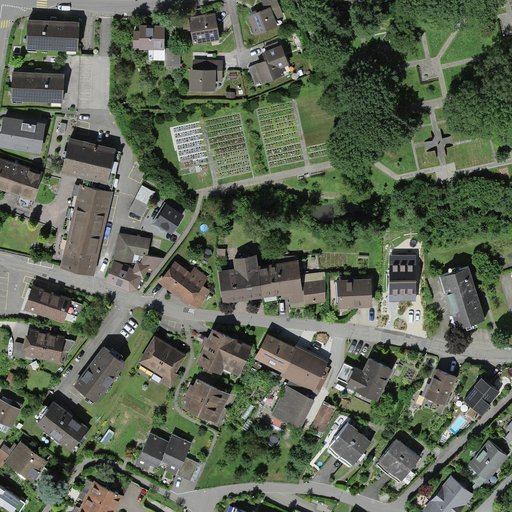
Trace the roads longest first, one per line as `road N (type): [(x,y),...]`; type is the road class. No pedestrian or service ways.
road 1 (residential): [(511,356),(327,326),(187,314),(0,260)]
road 2 (residential): [(203,511),(207,499),(222,492),(263,487),(337,494),(389,511),(511,390)]
road 3 (residential): [(49,0),(171,0)]
